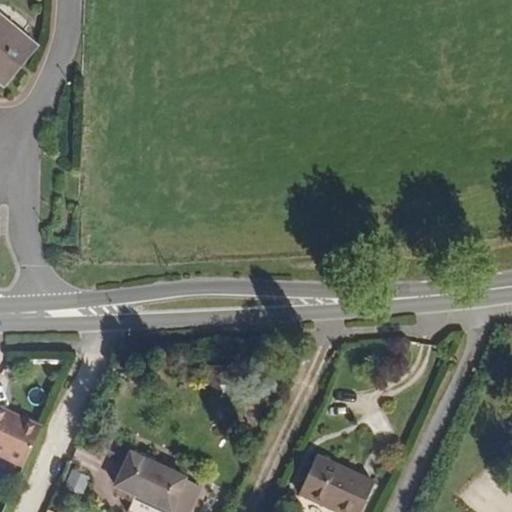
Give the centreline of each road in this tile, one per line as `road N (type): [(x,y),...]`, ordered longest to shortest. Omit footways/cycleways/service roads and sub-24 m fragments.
road 1 (primary): [(54,314),(511,285)]
road 2 (residential): [(62,0),(61,39),(10,173)]
road 3 (residential): [(54,314),(21,243),(10,173)]
